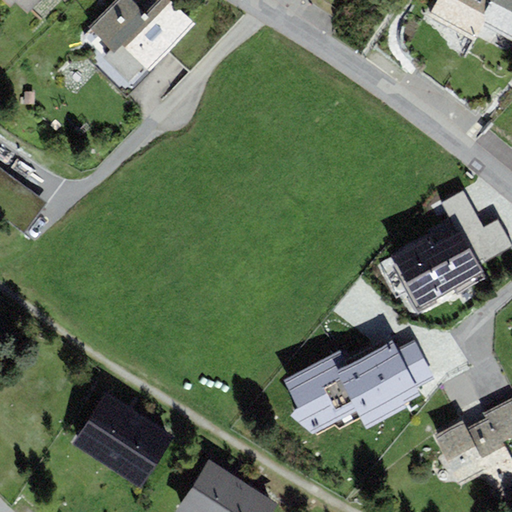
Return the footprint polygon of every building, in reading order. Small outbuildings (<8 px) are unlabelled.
[(2,0),(11,8),(16,2),(29,14),(42,0),(64,0),(66,1),(66,0),(2,0)] [(132,0),(114,0),(88,26),(112,49),(104,58),(128,82),(144,66),(149,71),(196,24),(170,0),(146,0),(139,7),(132,0)] [(474,34),(481,21),(490,0),(438,0),(432,13),(474,34)] [(511,0),(490,0),(481,21),(511,36),(511,0)] [(0,216),(25,235),(48,204),(0,167),(0,216)] [(431,234),(392,256),(421,308),(454,289),(457,294),(488,278),(480,265),(511,246),(511,242),(499,219),(484,227),(464,191),(442,203),(458,231),(436,243),(431,234)] [(341,350),(284,380),(299,409),(290,414),(313,435),(358,411),(367,429),(407,408),(405,404),(421,395),(417,388),(436,378),(415,338),(397,348),(393,340),(348,363),(341,350)] [(73,444),(106,466),(140,414),(106,393),(73,444)] [(463,420),(435,434),(461,485),(486,472),(496,492),(511,483),(511,457),(504,441),(511,437),(511,397),(483,412),(486,418),(467,427),(463,420)] [(106,466),(139,488),(173,436),(140,414),(106,466)] [(175,511),(176,511),(223,511),(243,482),(209,460),(175,511)] [(223,511),(271,511),(277,504),(243,482),(223,511)]
